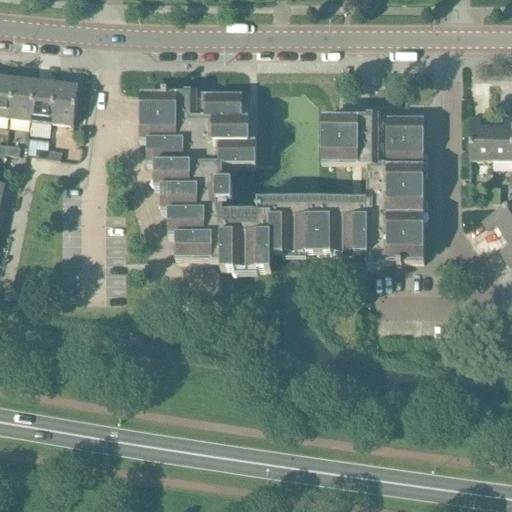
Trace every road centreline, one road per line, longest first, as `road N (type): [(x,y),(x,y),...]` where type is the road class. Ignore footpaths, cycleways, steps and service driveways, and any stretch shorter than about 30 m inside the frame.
road 1 (secondary): [(511,500),(0,423)]
road 2 (residential): [(373,310),(497,309),(454,242),(453,38)]
road 3 (tertiary): [(106,36),(453,38)]
road 4 (residential): [(213,278),(164,277),(135,162),(112,120)]
road 5 (residential): [(93,292),(95,173),(112,120)]
